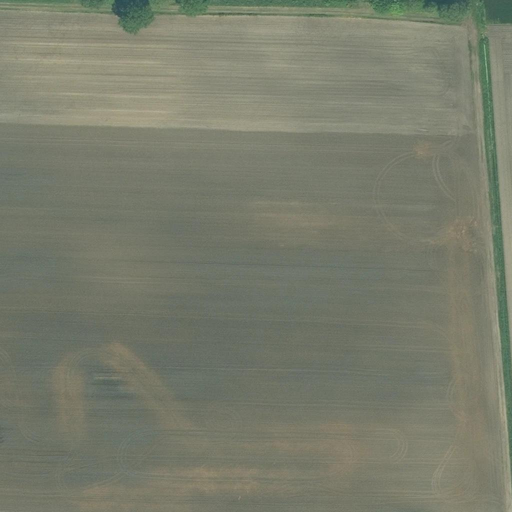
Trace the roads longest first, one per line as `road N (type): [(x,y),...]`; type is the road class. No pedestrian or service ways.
road 1 (track): [(509,511),(468,0)]
road 2 (track): [(469,12),(0,4)]
